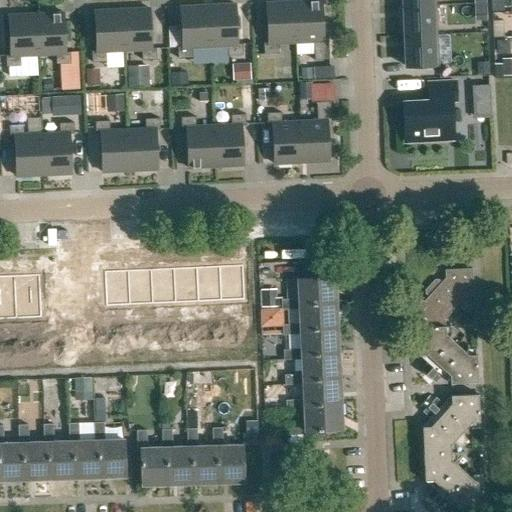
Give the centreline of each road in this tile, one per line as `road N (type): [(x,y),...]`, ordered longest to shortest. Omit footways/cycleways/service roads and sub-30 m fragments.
road 1 (residential): [(0,208),(369,194)]
road 2 (residential): [(380,511),(369,194)]
road 3 (residential): [(361,0),(369,194)]
road 4 (residential): [(369,194),(511,189)]
